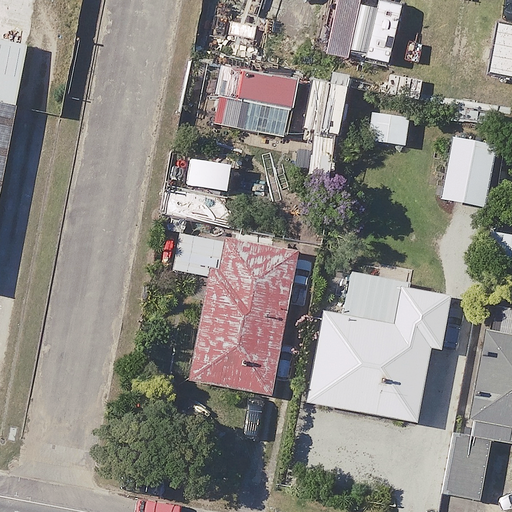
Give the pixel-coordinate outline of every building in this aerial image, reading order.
[(0,105),(20,109),(28,50),(0,46),(0,105)] [(0,211),(20,109),(0,105),(0,211)] [(412,120),(373,117),(371,144),(410,147),(412,120)] [(449,132),(441,204),(495,210),(503,138),(449,132)] [(164,185),(160,222),(196,226),(200,188),(164,185)] [(178,231),(170,276),(206,282),(187,382),(275,399),(302,255),(178,231)] [(298,403),(411,431),(431,350),(445,354),(458,299),(331,268),(298,403)] [(511,340),(489,338),(474,443),(511,448),(511,340)] [(488,453),(455,447),(446,496),(479,502),(488,453)]
